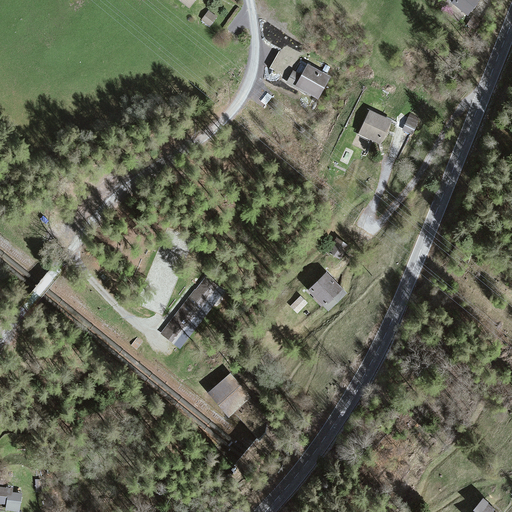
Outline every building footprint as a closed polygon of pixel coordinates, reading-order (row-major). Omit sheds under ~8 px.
[(175,0),(187,9),(194,0),(175,0)] [(480,0),(453,0),(451,4),(469,18),(482,1),(480,0)] [(206,11),(197,22),(208,31),(217,19),(206,11)] [(308,65),(294,88),(317,102),(331,79),(308,65)] [(368,111),(357,135),(381,146),(392,122),(368,111)] [(415,113),(407,127),(420,134),(428,120),(415,113)] [(336,240),(329,254),(344,262),(352,247),(336,240)] [(325,275),(307,294),(327,313),(345,294),(325,275)] [(199,281),(161,332),(180,346),(218,295),(199,281)] [(301,298),(291,307),(298,314),(307,305),(301,298)] [(207,393),(229,417),(252,397),(230,373),(207,393)] [(11,488),(0,486),(0,506),(9,508),(11,488)]
